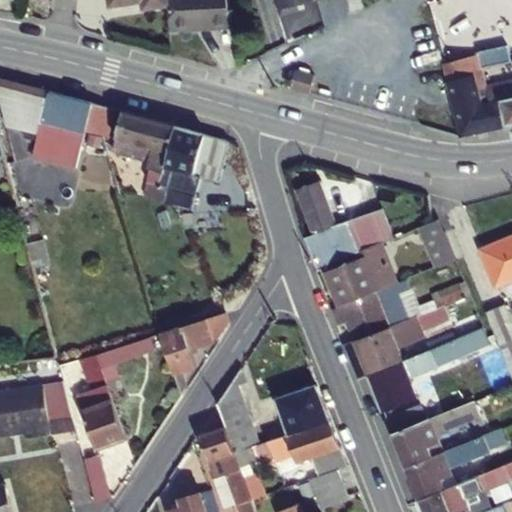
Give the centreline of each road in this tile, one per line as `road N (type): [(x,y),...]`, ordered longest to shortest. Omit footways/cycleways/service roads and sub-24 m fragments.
road 1 (residential): [(292,262),(123,511)]
road 2 (secondary): [(244,109),(438,157),(511,155)]
road 3 (residential): [(292,262),(390,511)]
road 4 (secondary): [(0,45),(244,109)]
road 5 (residential): [(244,109),(292,262)]
